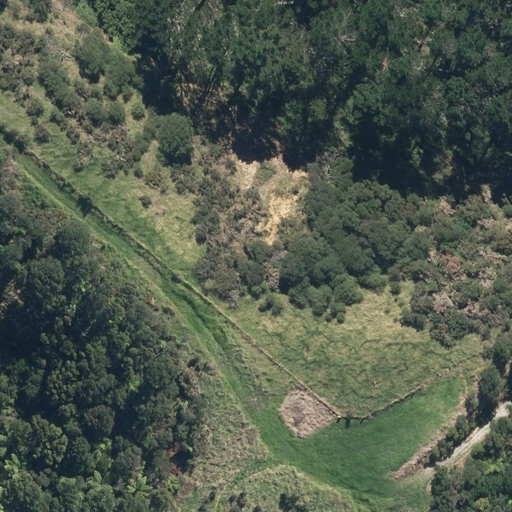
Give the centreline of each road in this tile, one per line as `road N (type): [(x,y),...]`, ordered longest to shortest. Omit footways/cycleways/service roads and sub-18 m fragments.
road 1 (track): [(420,511),(380,431),(0,66)]
road 2 (track): [(380,431),(511,322)]
